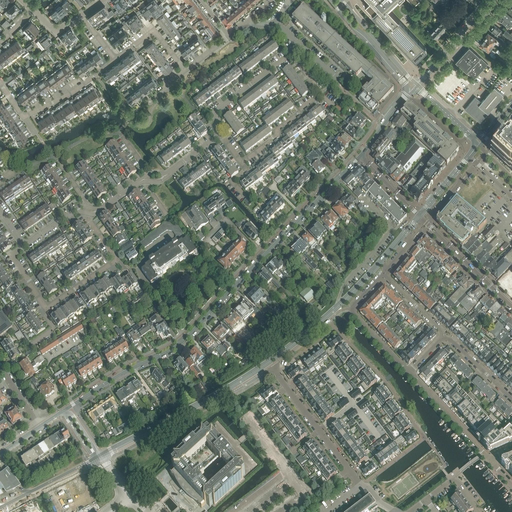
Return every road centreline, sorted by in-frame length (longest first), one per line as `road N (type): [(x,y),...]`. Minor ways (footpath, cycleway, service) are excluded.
road 1 (tertiary): [(359,156),(185,339),(65,409)]
road 2 (tertiary): [(99,456),(267,362)]
road 3 (tertiary): [(267,362),(382,259)]
road 4 (residential): [(360,483),(267,362)]
road 5 (residential): [(408,372),(349,309),(383,274)]
road 6 (tertiary): [(419,216),(511,306)]
road 7 (tertiary): [(330,0),(408,93)]
road 8 (residential): [(408,372),(490,461)]
